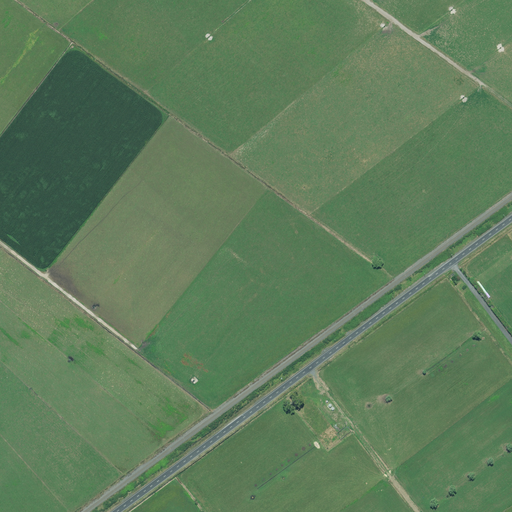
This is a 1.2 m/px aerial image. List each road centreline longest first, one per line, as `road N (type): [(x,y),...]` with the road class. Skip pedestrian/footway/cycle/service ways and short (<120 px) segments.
road 1 (tertiary): [(115,511),(511,218)]
road 2 (track): [(315,363),(424,511)]
